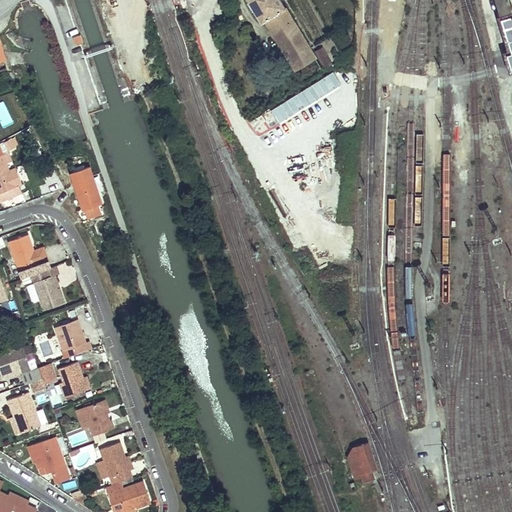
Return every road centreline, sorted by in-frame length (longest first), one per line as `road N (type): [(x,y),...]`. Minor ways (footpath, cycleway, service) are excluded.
road 1 (track): [(291,511),(140,69),(120,42),(114,0)]
road 2 (residential): [(170,511),(171,495),(69,227),(43,210),(0,220)]
